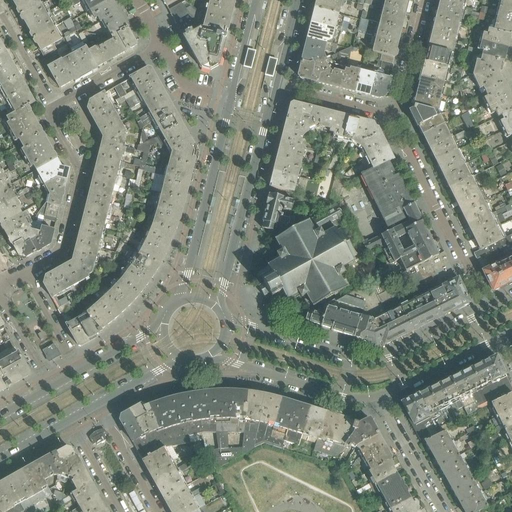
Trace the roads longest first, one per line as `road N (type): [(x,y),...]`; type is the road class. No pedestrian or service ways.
road 1 (residential): [(487,310),(372,360),(222,319)]
road 2 (tertiary): [(217,310),(274,85)]
road 3 (residential): [(392,116),(487,310)]
road 4 (tertiary): [(231,99),(179,303)]
road 5 (residential): [(51,108),(80,174),(61,253),(24,274)]
road 6 (residential): [(212,353),(340,397),(378,395)]
road 7 (residential): [(378,395),(499,337)]
road 8 (residential): [(441,511),(378,395)]
road 9 (residential): [(51,108),(162,45)]
road 10 (residential): [(274,85),(392,116)]
road 11 (residential): [(158,511),(98,406)]
road 12 (residential): [(423,0),(392,116)]
